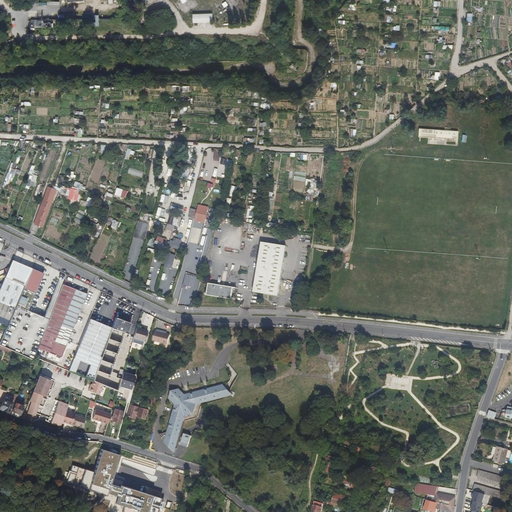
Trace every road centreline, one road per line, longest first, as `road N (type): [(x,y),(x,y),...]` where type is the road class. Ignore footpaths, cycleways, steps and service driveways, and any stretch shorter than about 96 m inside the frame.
road 1 (tertiary): [(507,343),(285,321),(179,320),(0,234)]
road 2 (track): [(488,61),(453,75),(375,140),(352,149),(0,136)]
road 3 (residential): [(251,511),(187,465),(0,413)]
road 4 (residential): [(458,511),(466,461),(507,343)]
